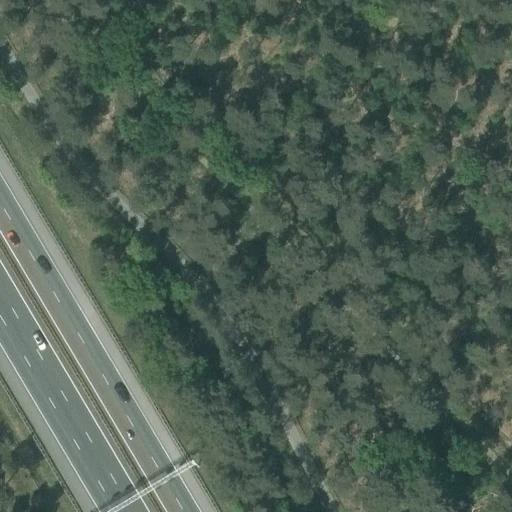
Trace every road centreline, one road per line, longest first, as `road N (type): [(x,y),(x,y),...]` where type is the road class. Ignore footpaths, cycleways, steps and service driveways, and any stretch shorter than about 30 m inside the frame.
road 1 (track): [(511,450),(69,0)]
road 2 (motorway): [(184,511),(0,200)]
road 3 (motorway): [(0,303),(124,511)]
